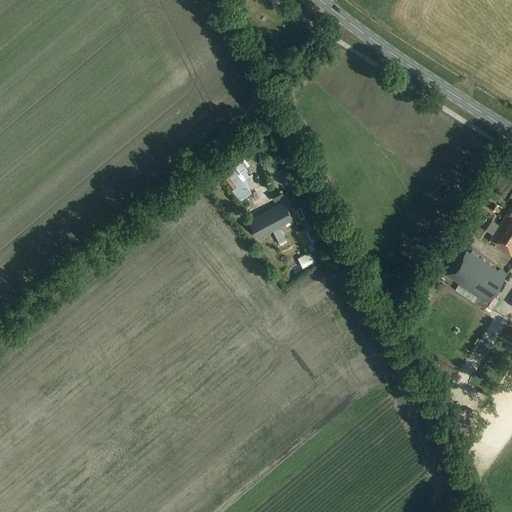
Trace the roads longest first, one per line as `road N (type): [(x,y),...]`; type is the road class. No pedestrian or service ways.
road 1 (track): [(256,88),(472,511)]
road 2 (unclassified): [(0,323),(250,110),(254,74),(216,0)]
road 3 (primary): [(511,130),(320,0)]
